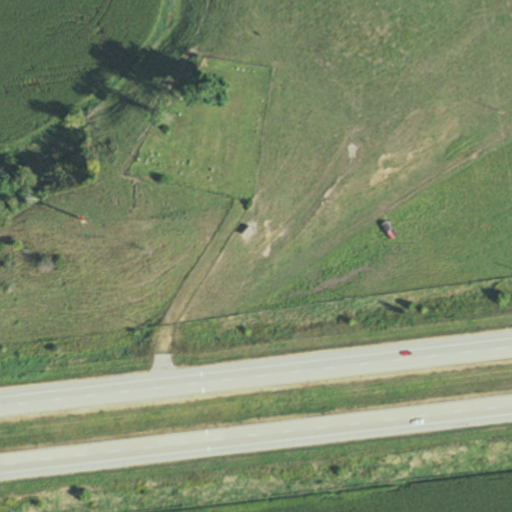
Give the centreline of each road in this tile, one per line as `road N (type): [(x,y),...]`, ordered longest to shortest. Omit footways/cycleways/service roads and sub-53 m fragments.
road 1 (trunk): [(511,346),(0,407)]
road 2 (trunk): [(0,468),(511,410)]
